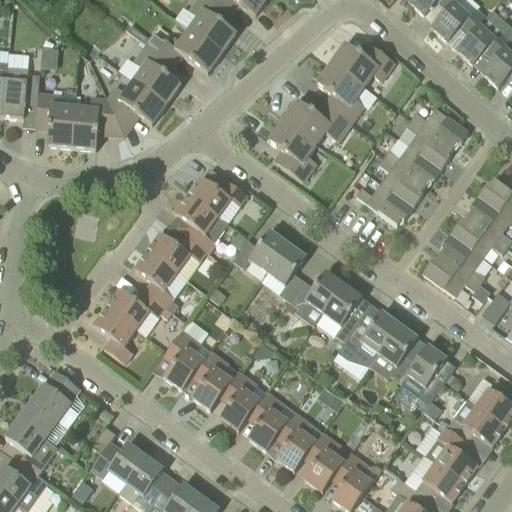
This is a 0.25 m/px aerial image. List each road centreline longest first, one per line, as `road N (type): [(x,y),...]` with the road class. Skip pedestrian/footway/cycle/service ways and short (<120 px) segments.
road 1 (residential): [(194,133),(334,12),(359,9),(497,131)]
road 2 (residential): [(280,511),(53,347)]
road 3 (residential): [(397,283),(194,133)]
road 4 (residential): [(53,347),(148,214),(144,169)]
road 5 (residential): [(397,283),(497,131)]
road 6 (residential): [(511,366),(397,283)]
road 7 (residential): [(8,314),(22,178)]
road 8 (residential): [(22,178),(86,180),(144,169)]
